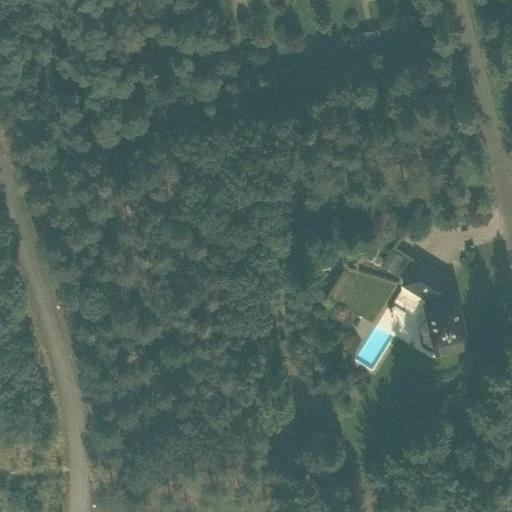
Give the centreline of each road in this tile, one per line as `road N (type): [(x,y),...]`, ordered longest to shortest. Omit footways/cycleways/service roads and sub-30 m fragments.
road 1 (unclassified): [(83,511),(81,384),(0,125)]
road 2 (unclassified): [(511,262),(449,0)]
